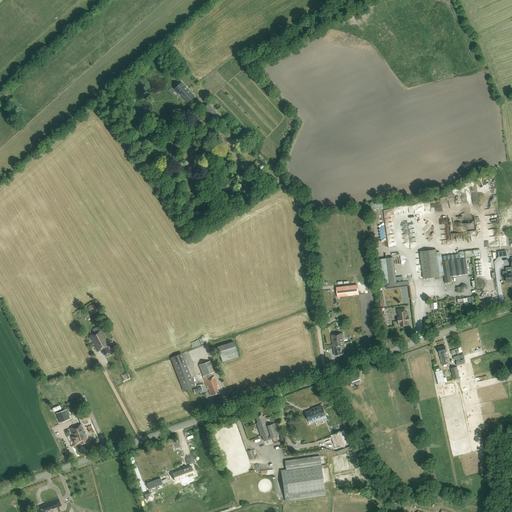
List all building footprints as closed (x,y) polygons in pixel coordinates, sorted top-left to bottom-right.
[(195,96),(182,82),(174,89),(187,103),(195,96)] [(204,105),(198,99),(193,103),(199,109),(204,105)] [(216,113),(207,103),(202,109),(210,118),(216,113)] [(391,215),(394,215),(393,209),(384,210),(386,227),(392,226),(391,215)] [(425,226),(423,228),(426,231),(434,225),(430,220),(424,225),(425,226)] [(442,240),(443,245),(452,243),(457,242),(455,233),(450,234),(448,223),(444,224),(446,239),(442,240)] [(423,279),(439,277),(436,250),(420,252),(423,279)] [(458,259),(458,254),(441,256),(443,272),(439,272),(440,276),(444,275),(445,283),(451,282),(450,276),(468,274),(466,258),(458,259)] [(389,283),(396,282),(393,257),(386,258),(389,283)] [(386,284),(389,283),(386,258),(377,259),(381,284),(382,290),(386,289),(386,284)] [(507,282),(511,281),(511,260),(511,261),(511,268),(506,268),(506,272),(503,272),(504,278),(507,278),(507,282)] [(409,281),(396,282),(389,283),(386,284),(386,289),(410,286),(409,281)] [(334,298),(359,295),(358,286),(332,289),(334,298)] [(94,304),(88,307),(90,310),(92,309),(94,313),(98,311),(94,304)] [(407,323),(409,323),(409,318),(407,318),(407,312),(405,312),(404,309),(397,310),(398,313),(399,313),(400,319),(398,320),(398,324),(401,324),(401,325),(407,324),(407,323)] [(92,330),(94,333),(89,336),(97,352),(101,350),(104,355),(110,352),(108,347),(109,346),(101,330),(100,331),(98,327),(92,330)] [(335,355),(341,355),(341,348),(345,347),(343,334),(331,335),(332,347),(333,349),(334,349),(335,355)] [(364,344),(368,346),(372,341),(368,338),(364,344)] [(222,362),(238,357),(234,342),(218,347),(222,362)] [(442,366),(449,363),(447,355),(446,355),(445,352),(446,352),(444,346),(437,348),(439,354),(442,366)] [(463,353),(461,346),(456,348),(451,350),(453,356),(463,353)] [(195,386),(192,380),(182,353),(170,358),(183,391),(195,386)] [(199,365),(208,389),(211,396),(219,393),(217,389),(218,388),(217,386),(218,386),(214,376),(212,377),(211,373),(214,372),(210,361),(199,365)] [(456,367),(450,368),(454,380),(460,378),(456,367)] [(435,371),(438,383),(445,382),(442,370),(435,371)] [(361,381),(359,376),(350,379),(352,385),(361,381)] [(307,413),(308,417),(305,418),(308,425),(326,419),(322,406),(312,410),(312,411),(307,413)] [(67,410),(56,415),(59,422),(70,418),(67,410)] [(80,422),(82,422),(90,419),(86,411),(79,414),(77,414),(80,422)] [(256,424),(260,436),(261,436),(263,441),(279,436),(274,423),(267,426),(264,416),(262,417),(261,414),(255,417),(257,423),(256,424)] [(80,445),(87,442),(81,424),(69,429),(72,436),(70,437),(74,445),(79,443),(80,445)] [(337,448),(347,444),(343,432),(333,436),(337,448)] [(280,470),(285,501),(325,495),(320,457),(285,461),(286,470),(280,470)] [(172,472),(175,481),(194,474),(191,465),(172,472)] [(47,511),(48,511),(50,510),(49,509),(52,508),(52,509),(61,506),(59,499),(43,505),(44,505),(38,508),(39,511),(47,511)]
